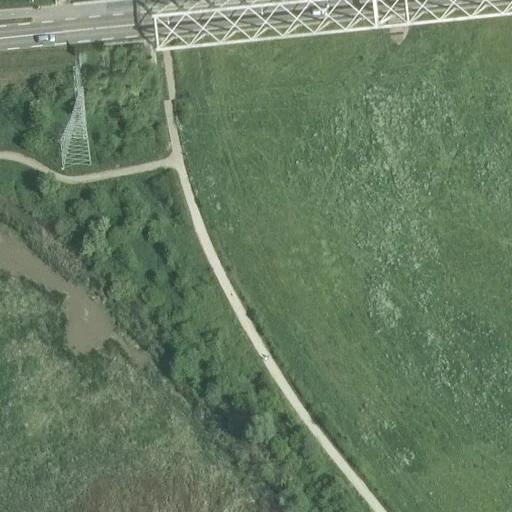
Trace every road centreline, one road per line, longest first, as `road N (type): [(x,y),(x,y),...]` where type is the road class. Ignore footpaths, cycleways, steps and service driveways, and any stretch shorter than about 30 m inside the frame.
road 1 (track): [(179,161),(201,233),(242,314),(381,511)]
road 2 (primary): [(137,22),(348,0)]
road 3 (primary): [(137,22),(0,38)]
